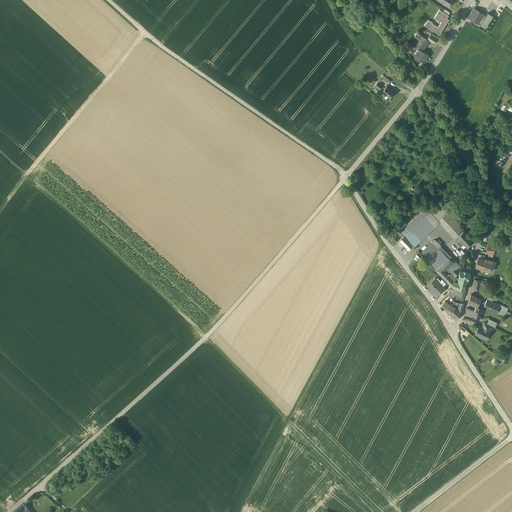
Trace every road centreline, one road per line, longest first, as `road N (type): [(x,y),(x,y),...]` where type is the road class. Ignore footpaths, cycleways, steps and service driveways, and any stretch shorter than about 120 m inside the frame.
road 1 (track): [(383,511),(26,175),(144,33)]
road 2 (residential): [(417,89),(347,176),(449,328)]
road 3 (residential): [(417,89),(478,176),(494,186),(464,310),(449,328)]
road 4 (track): [(144,33),(347,176)]
road 5 (residential): [(511,438),(414,511)]
